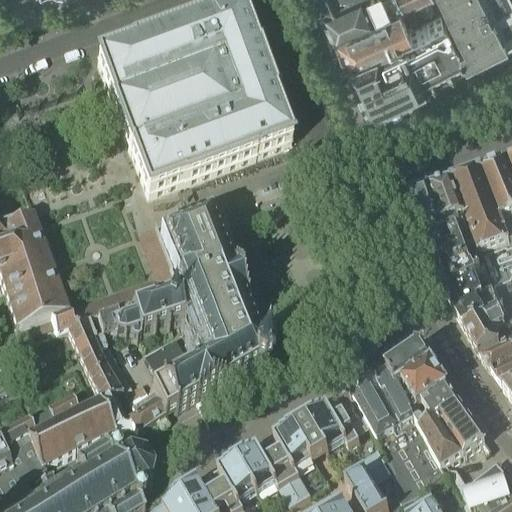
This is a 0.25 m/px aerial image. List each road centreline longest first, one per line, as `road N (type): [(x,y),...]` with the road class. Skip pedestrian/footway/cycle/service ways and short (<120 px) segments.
road 1 (residential): [(352,204),(511,450)]
road 2 (residential): [(511,55),(320,141)]
road 3 (residential): [(0,67),(182,0)]
road 4 (residential): [(511,152),(352,204)]
road 5 (residential): [(256,0),(320,141)]
